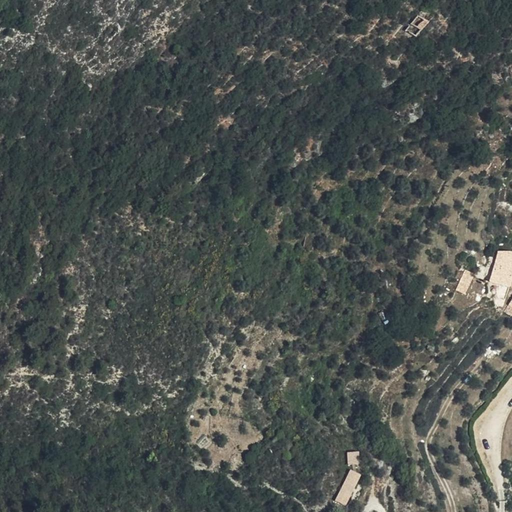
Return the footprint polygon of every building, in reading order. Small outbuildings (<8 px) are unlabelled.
[(425,21),(416,16),(410,24),(419,29),(425,21)] [(510,289),(511,284),(511,258),(501,255),(492,283),(501,286),(510,289)] [(475,275),(468,272),(462,284),(470,287),(475,275)] [(470,287),(462,284),(458,294),(465,297),(470,287)] [(507,300),(510,289),(501,286),(497,297),(507,300)] [(359,464),(359,452),(347,452),(347,464),(359,464)] [(252,460),(260,472),(268,466),(269,466),(261,454),(252,460)] [(344,506),(352,508),(359,480),(352,479),(344,506)]
